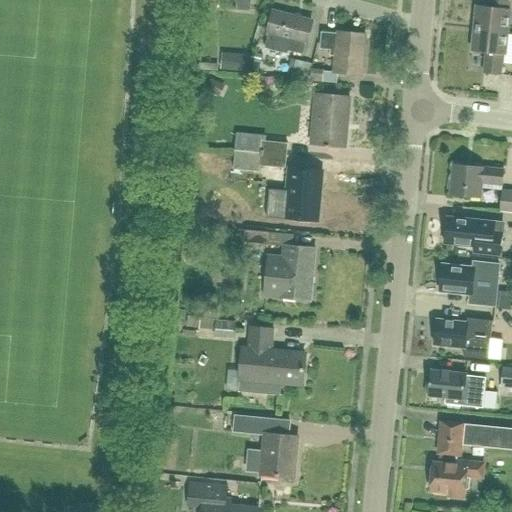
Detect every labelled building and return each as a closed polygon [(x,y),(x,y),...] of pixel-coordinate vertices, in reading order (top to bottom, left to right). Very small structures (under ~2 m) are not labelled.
[(250,0),(222,0),(222,7),(250,10),(250,0)] [(476,27),(508,31),(510,7),(509,7),(509,0),(492,0),(492,5),(479,4),(476,27)] [(287,54),(289,49),(304,53),(312,23),(273,13),(268,35),(264,48),(287,54)] [(508,31),(476,27),(474,51),(488,53),(485,73),(502,75),(504,54),(505,54),(508,31)] [(319,49),(326,50),(337,51),(335,72),(362,75),(367,36),(338,33),(321,31),(319,49)] [(291,58),(286,78),(308,81),(312,63),(291,58)] [(345,148),(351,99),(317,95),(312,144),(345,148)] [(234,151),(286,156),(288,144),(266,142),(267,135),(236,132),(234,151)] [(286,156),(234,151),(233,169),(260,172),(260,166),(285,169),(286,156)] [(503,185),(505,169),(455,164),(451,193),(482,197),(484,182),(503,185)] [(317,221),(322,173),(290,169),(285,218),(317,221)] [(500,200),(511,200),(511,190),(501,189),(500,200)] [(511,200),(500,200),(499,211),(511,212),(511,200)] [(499,255),(502,223),(448,218),(446,241),(476,244),(475,252),(499,255)] [(285,246),(284,255),(267,254),(263,297),(280,299),(310,302),(315,250),(292,248),(294,234),(245,229),(243,241),(285,246)] [(494,292),(496,274),(475,272),(476,269),(443,265),(441,289),(473,293),(474,290),(494,292)] [(236,320),(195,317),(194,327),(215,329),(214,337),(234,339),(236,320)] [(490,334),(492,319),(469,317),(468,322),(438,319),(435,344),(467,348),(469,331),(490,334)] [(303,386),(306,355),(272,352),(274,331),(250,329),(248,350),(243,349),(239,392),(281,396),(282,384),(303,386)] [(511,367),(502,367),(501,388),(511,388),(511,367)] [(467,375),(467,373),(433,369),(430,395),(463,399),(463,405),(484,408),(487,377),(467,375)] [(257,434),(258,422),(236,420),(235,432),(257,434)] [(511,427),(465,423),(443,421),(439,452),(441,452),(440,462),(435,462),(432,490),(450,492),(449,497),(466,498),(468,475),(483,477),(485,463),(457,460),(458,454),(461,454),(463,443),(511,447),(511,427)] [(295,478),(299,437),(266,434),(262,475),(295,478)] [(230,499),(226,499),(227,487),(190,483),(188,507),(203,509),(202,511),(258,511),(259,509),(230,507),(230,499)]
